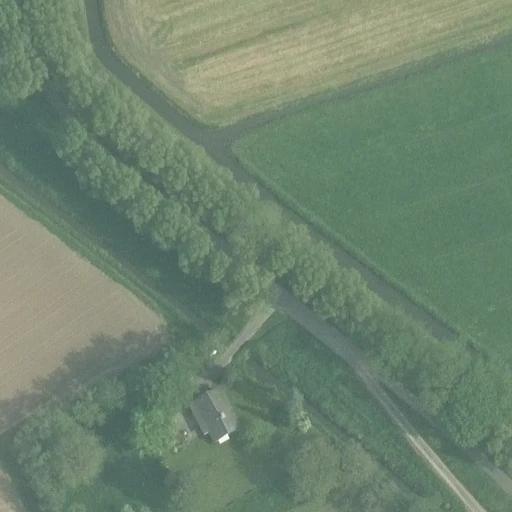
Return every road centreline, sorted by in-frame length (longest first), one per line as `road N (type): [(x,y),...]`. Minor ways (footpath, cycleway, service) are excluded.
road 1 (unclassified): [(511,486),(79,133),(42,82),(17,0)]
road 2 (track): [(339,344),(477,511)]
